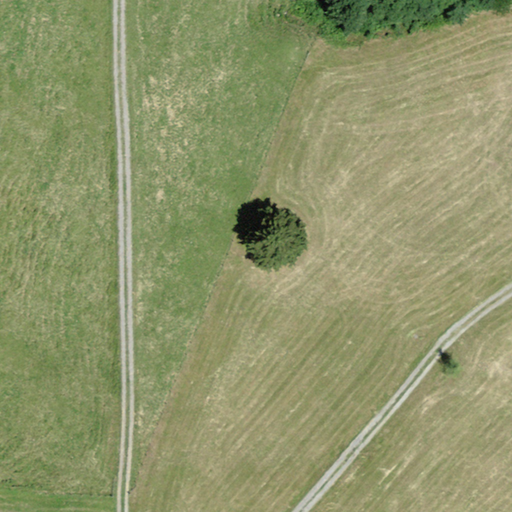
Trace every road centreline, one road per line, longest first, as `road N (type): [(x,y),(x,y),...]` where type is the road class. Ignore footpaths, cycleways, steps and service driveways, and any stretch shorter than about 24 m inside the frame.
road 1 (track): [(125,511),(130,418),(118,0)]
road 2 (track): [(511,295),(464,326),(302,511)]
